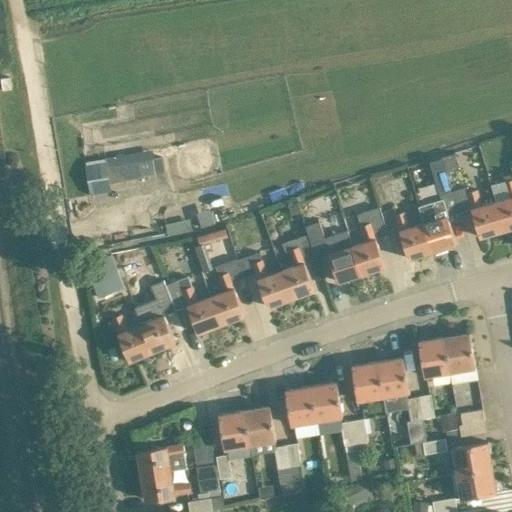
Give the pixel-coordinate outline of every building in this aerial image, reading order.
[(11,88),(9,76),(0,77),(0,80),(2,89),(11,88)] [(88,169),(92,190),(111,186),(110,182),(166,172),(163,156),(88,169)] [(442,156),(430,160),(433,169),(445,165),(442,156)] [(511,178),(492,184),(497,201),(505,229),(511,226),(511,178)] [(481,236),(505,229),(497,201),(482,205),(477,188),(469,191),(467,185),(454,189),(460,210),(473,207),(481,236)] [(433,202),(433,204),(420,208),(422,215),(433,250),(457,243),(448,214),(460,210),(454,189),(441,192),(443,199),(433,202)] [(301,211),(297,201),(288,203),(291,214),(301,211)] [(213,207),(200,210),(203,224),(216,220),(213,207)] [(367,240),(353,245),(362,273),(386,265),(377,237),(389,233),(382,214),(380,207),(358,214),(367,240)] [(433,250),(422,215),(413,218),(410,209),(406,211),(396,213),(402,230),(401,230),(410,257),(433,250)] [(166,221),(168,232),(193,229),(192,217),(166,221)] [(339,280),(362,273),(353,245),(348,229),(326,237),(320,220),(307,224),(318,256),(330,252),(339,280)] [(198,236),(200,244),(195,246),(203,269),(213,266),(205,243),(229,236),(226,227),(198,236)] [(292,297),(315,289),(305,260),(304,258),(315,254),(307,233),(283,242),(286,250),(290,249),(295,264),(282,268),(292,297)] [(263,258),(261,251),(238,258),(245,276),(257,271),(259,276),(258,276),(269,305),(292,297),(282,268),(267,273),(262,259),(263,258)] [(121,275),(113,254),(86,264),(94,286),(121,275)] [(232,281),(245,276),(238,258),(238,257),(216,265),(220,274),(219,275),(225,289),(212,295),(222,323),(245,314),(235,286),(234,286),(232,281)] [(206,280),(193,285),(189,275),(186,276),(182,267),(163,274),(177,308),(189,304),(199,331),(222,323),(212,295),(206,280)] [(165,313),(177,308),(163,274),(162,271),(141,280),(155,317),(142,322),(153,350),(176,341),(165,313)] [(131,359),(153,350),(142,322),(128,328),(122,313),(113,317),(120,332),(119,332),(131,359)] [(445,335),(451,371),(477,367),(471,331),(445,335)] [(426,375),(427,375),(429,387),(453,382),(451,371),(445,335),(420,340),(426,375)] [(410,391),(407,375),(404,355),(379,360),(385,395),(410,391)] [(385,395),(379,360),(353,364),(356,384),(359,399),(385,395)] [(343,415),(341,400),(337,380),(312,384),(318,419),(343,415)] [(318,419),(312,384),(286,388),(290,408),(292,423),(318,419)] [(432,393),(420,395),(424,417),(436,415),(432,393)] [(420,395),(408,397),(411,419),(424,417),(420,395)] [(245,408),(251,443),(277,439),(271,404),(245,408)] [(251,443),(245,408),(220,413),(226,447),(251,443)] [(487,431),(484,408),(461,412),(464,435),(487,431)] [(446,429),(459,427),(456,411),(441,414),(443,429),(446,429)] [(353,420),(357,442),(368,440),(365,418),(353,420)] [(357,442),(353,420),(341,421),(345,444),(357,442)] [(211,437),(193,440),(198,465),(216,462),(211,437)] [(415,442),(417,454),(448,449),(446,437),(415,442)] [(489,440),(469,443),(454,446),(458,472),(493,466),(489,440)] [(287,443),(295,491),(306,489),(299,441),(287,443)] [(172,469),(171,469),(188,466),(184,442),(139,450),(143,474),(172,469)] [(275,445),(276,450),(282,494),(295,491),(287,443),(275,445)] [(232,475),(229,453),(217,454),(220,477),(232,475)] [(397,466),(395,457),(384,458),(386,468),(397,466)] [(221,487),(217,463),(196,466),(200,491),(221,487)] [(493,466),(458,472),(463,497),(497,491),(493,466)] [(172,469),(143,474),(147,498),(166,495),(175,492),(191,489),(190,480),(174,483),(172,469)] [(351,503),(364,497),(358,483),(344,489),(351,503)] [(189,500),(190,511),(197,511),(225,507),(223,495),(189,500)] [(435,511),(458,508),(456,497),(433,500),(435,511)] [(412,511),(423,511),(427,511),(429,504),(429,501),(414,499),(412,511)]
